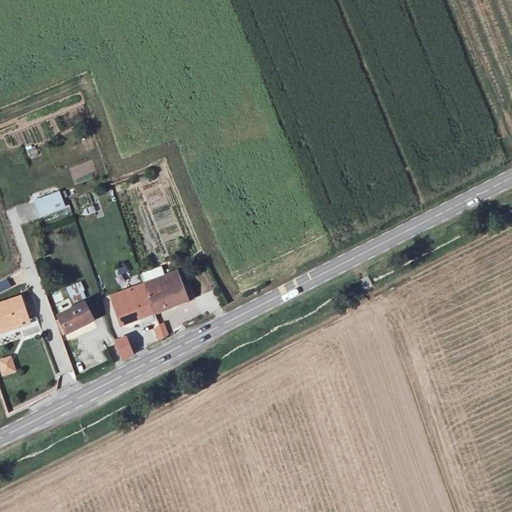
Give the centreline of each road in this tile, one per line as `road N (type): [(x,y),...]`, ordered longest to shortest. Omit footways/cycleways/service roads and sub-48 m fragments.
road 1 (track): [(0,493),(511,226)]
road 2 (primary): [(511,176),(0,438)]
